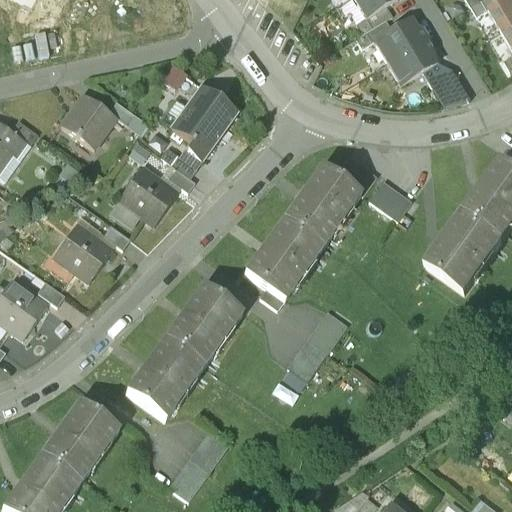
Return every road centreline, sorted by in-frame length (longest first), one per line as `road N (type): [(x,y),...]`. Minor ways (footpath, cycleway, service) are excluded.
road 1 (residential): [(0,402),(108,327),(307,120)]
road 2 (residential): [(0,93),(232,37)]
road 3 (residential): [(307,120),(366,136),(416,137),(489,125),(511,112)]
